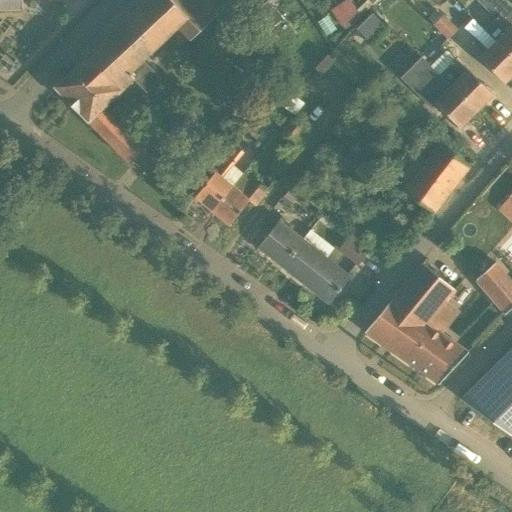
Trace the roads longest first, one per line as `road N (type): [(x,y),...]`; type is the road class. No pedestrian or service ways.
road 1 (unclassified): [(331,355),(0,126)]
road 2 (residential): [(331,355),(511,141)]
road 3 (unclassified): [(511,479),(331,355)]
road 4 (residential): [(0,126),(121,0)]
